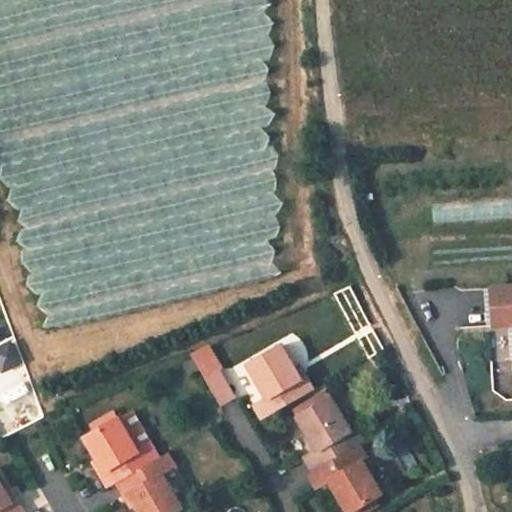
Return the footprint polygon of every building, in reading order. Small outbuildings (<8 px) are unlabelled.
[(0,45),(10,44),(7,17),(0,17),(0,45)] [(511,285),(492,287),(495,325),(511,323),(511,285)] [(186,349),(200,375),(217,403),(229,396),(201,342),(186,349)] [(308,389),(299,372),(293,376),(275,342),(240,361),(259,395),(247,403),(256,419),(308,389)] [(356,447),(360,445),(351,429),(347,431),(324,390),(288,409),(310,450),(298,456),(307,473),(356,447)] [(161,454),(152,438),(139,446),(120,413),(84,433),(104,466),(100,468),(109,485),(118,479),(161,454)] [(303,476),(310,489),(323,482),(338,511),(346,511),(376,496),(358,463),(363,460),(356,447),(307,473),(303,476)] [(118,479),(125,491),(129,488),(142,511),(166,511),(184,502),(164,469),(177,462),(170,449),(161,454),(118,479)] [(21,511),(23,511),(14,496),(8,499),(0,485),(0,511),(21,511)]
